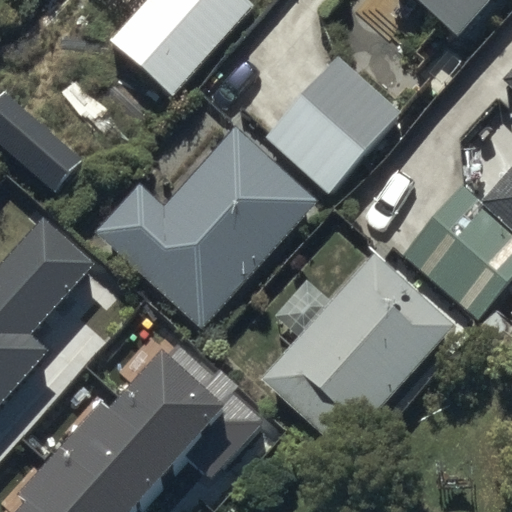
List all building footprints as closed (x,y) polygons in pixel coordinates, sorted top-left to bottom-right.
[(246,9),(236,0),(139,0),(102,41),(165,98),(246,9)] [(484,0),(414,0),(454,34),(484,0)] [(396,117),(332,58),(260,137),(325,195),(396,117)] [(511,58),(495,77),(511,92),(511,160),(475,200),(511,233),(511,58)] [(83,160),(4,91),(0,95),(0,143),(56,192),(83,160)] [(195,330),(307,202),(227,128),(154,204),(132,183),(87,232),(195,330)] [(511,233),(475,200),(453,181),(394,256),(473,321),(511,273),(511,233)] [(0,264),(0,404),(49,351),(31,335),(94,265),(42,218),(0,264)] [(255,378),(334,449),(448,323),(369,252),(255,378)] [(141,511),(229,414),(164,356),(111,414),(103,407),(20,500),(30,509),(26,511),(141,511)]
